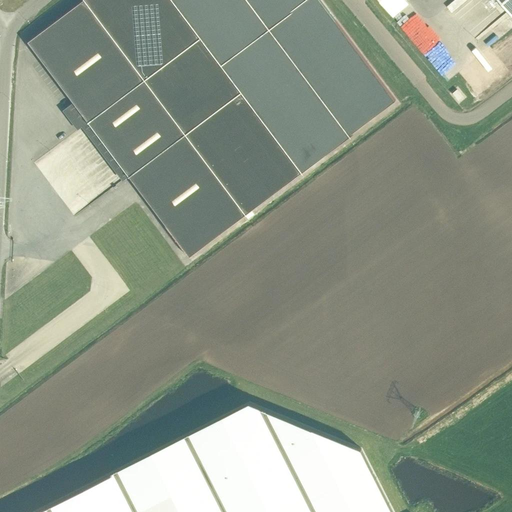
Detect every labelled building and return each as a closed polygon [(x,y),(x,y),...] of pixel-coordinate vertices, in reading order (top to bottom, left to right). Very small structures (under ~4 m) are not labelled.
[(171,0),(81,0),(26,42),(73,104),(64,111),(78,129),(87,122),(188,256),(244,214),(300,172),(171,0)] [(171,0),(300,172),(348,135),(396,99),(321,0),(171,0)] [(373,0),(386,19),(404,6),(400,0),(373,0)] [(448,12),(466,0),(449,0),(443,4),(448,12)] [(511,0),(499,0),(511,14),(511,0)] [(19,135),(26,135),(28,108),(21,108),(19,135)] [(393,511),(363,451),(361,448),(250,402),(31,511),(393,511)]
